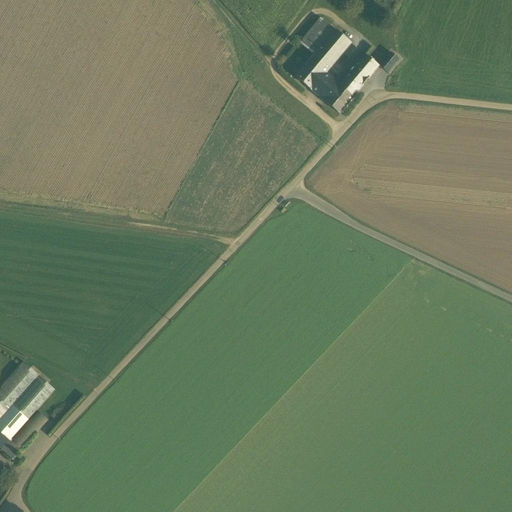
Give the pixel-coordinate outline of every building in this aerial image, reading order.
[(300,44),(314,56),(335,31),(321,19),(300,44)] [(296,78),(340,115),(340,114),(354,98),(354,97),(363,86),(363,87),(364,86),(369,79),(370,79),(370,78),(379,68),(380,67),(365,55),(340,85),(326,73),(351,43),(335,31),(314,56),(311,61),(310,60),(310,61),(305,67),(304,68),(297,77),(296,78)] [(399,59),(391,53),(380,67),(387,73),(399,59)] [(23,362),(0,387),(0,433),(10,442),(55,391),(23,362)] [(39,412),(11,443),(21,452),(49,421),(39,412)] [(11,443),(10,442),(0,433),(0,448),(13,461),(21,452),(11,443)]
